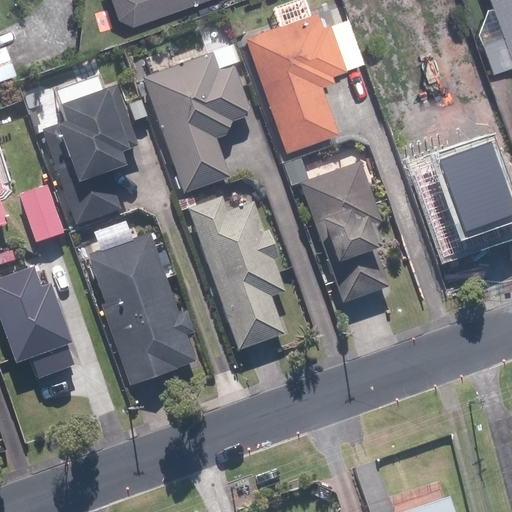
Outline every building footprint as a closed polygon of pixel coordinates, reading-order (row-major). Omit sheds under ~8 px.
[(111,0),(119,21),(133,27),(211,0),(111,0)] [(330,81),(328,74),(361,62),(345,17),(319,26),(313,12),(307,14),(302,0),(281,0),(269,4),(276,25),(242,37),(282,151),(334,133),(318,85),(330,81)] [(396,0),(350,0),(359,21),(398,6),(396,0)] [(511,0),(487,0),(502,37),(481,45),(493,74),(511,67),(511,0)] [(1,45),(0,45),(0,77),(11,74),(1,45)] [(462,55),(465,64),(452,69),(464,101),(488,92),(476,60),(472,51),(462,55)] [(137,78),(138,81),(131,83),(135,93),(141,91),(177,192),(223,175),(210,137),(219,135),(225,121),(236,117),(241,106),(226,64),(213,69),(207,52),(137,78)] [(402,75),(380,83),(387,102),(409,94),(402,75)] [(58,124),(49,127),(50,129),(37,134),(71,225),(101,214),(116,208),(116,207),(101,168),(113,163),(109,151),(131,143),(111,88),(52,109),(58,124)] [(137,101),(125,106),(131,122),(143,118),(137,101)] [(439,158),(466,236),(511,220),(511,196),(493,140),(439,158)] [(295,183),(336,302),(381,286),(360,226),(374,221),(354,163),(303,180),(295,158),(279,164),(287,186),(295,183)] [(41,185),(15,195),(32,241),(58,232),(41,185)] [(267,259),(273,257),(262,229),(257,230),(247,201),(220,210),(215,197),(192,205),(189,196),(174,202),(176,211),(181,209),(232,349),(278,332),(264,295),(279,290),(267,259)] [(157,273),(156,270),(145,239),(91,258),(102,289),(108,306),(105,307),(131,380),(168,367),(168,364),(187,358),(177,331),(174,332),(170,321),(173,319),(165,296),(168,295),(159,272),(157,273)] [(8,250),(0,252),(0,262),(11,259),(8,250)] [(0,274),(0,340),(7,361),(25,355),(32,377),(68,365),(60,343),(64,341),(43,282),(32,286),(26,266),(0,274)] [(456,511),(450,495),(402,511),(456,511)]
